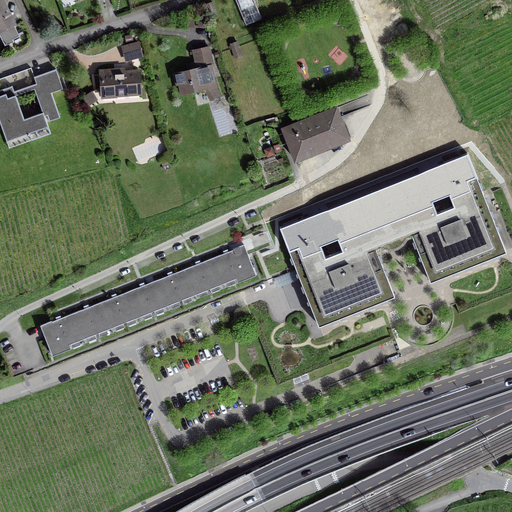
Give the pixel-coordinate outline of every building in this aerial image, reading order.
[(0,0),(0,29),(13,23),(1,0),(0,0)] [(235,0),(246,25),(261,18),(253,0),(235,0)] [(212,2),(205,5),(210,18),(217,15),(212,2)] [(19,36),(13,23),(0,29),(0,36),(5,45),(14,42),(13,39),(19,36)] [(242,56),(237,41),(231,44),(235,58),(242,56)] [(142,56),(138,42),(123,46),(126,60),(142,56)] [(209,47),(193,50),(197,68),(175,73),(177,84),(180,83),(182,93),(215,86),(209,63),(212,62),(209,47)] [(36,83),(14,91),(12,86),(0,89),(0,122),(7,141),(27,133),(28,136),(30,136),(31,140),(51,133),(45,116),(47,115),(49,121),(60,117),(51,92),(63,88),(56,69),(34,77),(36,83)] [(114,70),(101,71),(102,97),(116,96),(116,95),(140,93),(139,71),(115,72),(114,70)] [(96,99),(92,91),(83,97),(88,104),(96,99)] [(283,128),(296,160),(348,139),(336,107),(283,128)] [(428,131),(442,126),(439,118),(425,124),(428,131)] [(423,202),(420,198),(344,228),(346,232),(337,236),(343,250),(325,256),(318,238),(309,242),(307,237),(296,241),(298,246),(289,250),(319,325),(395,295),(376,248),(382,246),(388,247),(396,246),(400,243),(405,237),(412,234),(430,281),(506,251),(476,175),(467,179),(465,175),(455,179),(456,183),(447,187),(454,206),(437,212),(432,199),(423,202)] [(51,320),(40,325),(52,355),(71,348),(69,344),(236,278),(237,282),(256,275),(244,244),(233,249),(52,321),(51,320)]
